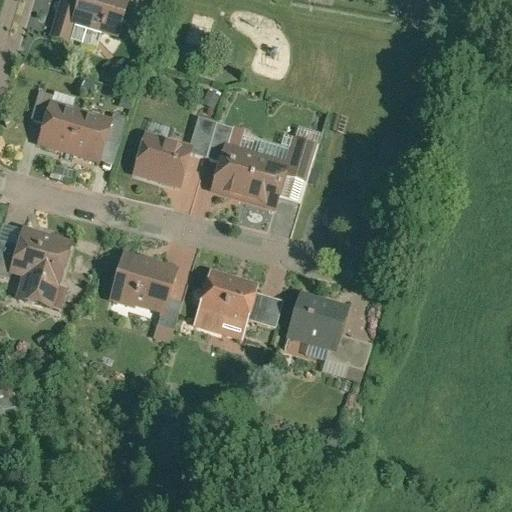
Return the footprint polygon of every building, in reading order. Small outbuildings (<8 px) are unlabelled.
[(133,0),(80,0),(79,6),(73,24),(76,25),(122,39),(133,0)] [(73,24),(79,6),(63,1),(52,36),(71,42),(76,25),(73,24)] [(217,109),(222,96),(211,92),(206,104),(217,109)] [(116,119),(54,99),(40,142),(102,162),(109,141),(116,119)] [(116,119),(109,141),(123,145),(131,119),(117,115),(116,119)] [(197,144),(195,152),(210,156),(219,123),(201,118),(194,143),(197,144)] [(234,127),(219,123),(210,156),(222,160),(226,145),(229,146),(234,127)] [(148,130),(136,175),(185,188),(195,152),(197,144),(194,143),(148,130)] [(293,163),(289,176),(308,181),(319,145),(296,139),(289,162),(293,163)] [(229,146),(226,145),(222,160),(214,191),(280,209),(289,176),(293,163),(289,162),(229,146)] [(77,242),(27,227),(21,247),(13,273),(26,276),(20,297),(58,308),(77,242)] [(0,273),(12,277),(13,273),(21,247),(0,241),(0,273)] [(181,267),(127,251),(113,296),(165,312),(167,313),(171,298),(181,267)] [(263,281),(213,267),(197,324),(247,338),(253,317),(260,291),(263,281)] [(260,291),(253,317),(280,325),(287,299),(260,291)] [(352,304),(304,291),(291,336),(334,348),(339,350),(344,333),(352,304)] [(186,302),(171,298),(167,313),(165,312),(162,325),(178,330),(186,302)] [(376,342),(344,333),(339,350),(334,348),(331,357),(354,364),(350,376),(365,380),(376,342)]
